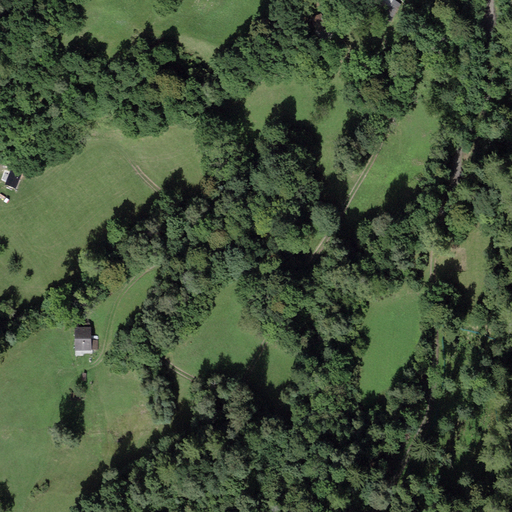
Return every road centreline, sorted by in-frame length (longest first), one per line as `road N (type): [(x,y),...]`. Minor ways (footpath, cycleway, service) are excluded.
road 1 (track): [(367,0),(391,67),(375,153),(289,293),(234,408),(219,409),(156,350),(151,333),(165,262),(119,293),(102,355)]
road 2 (track): [(491,0),(489,84),(475,150),(437,225),(431,405),(374,511)]
road 3 (track): [(455,186),(457,89),(403,0)]
